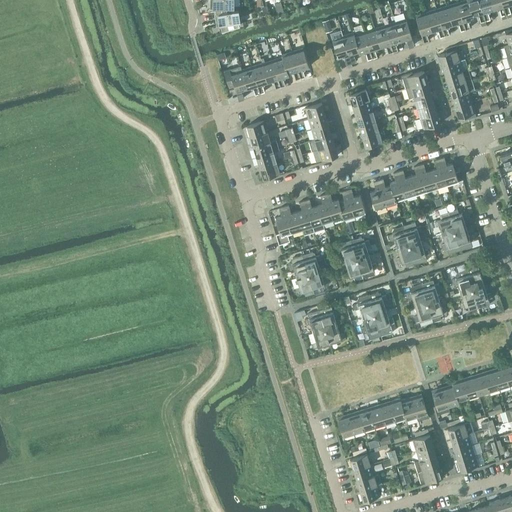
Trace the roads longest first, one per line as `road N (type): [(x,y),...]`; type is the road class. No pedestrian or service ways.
road 1 (track): [(218,511),(191,419),(224,366),(223,337),(166,162),(155,139),(102,97),(70,0)]
road 2 (residential): [(330,82),(511,24)]
road 3 (residential): [(380,511),(511,478)]
road 4 (unclassified): [(511,262),(470,139)]
road 5 (residential): [(257,196),(249,208),(277,312)]
